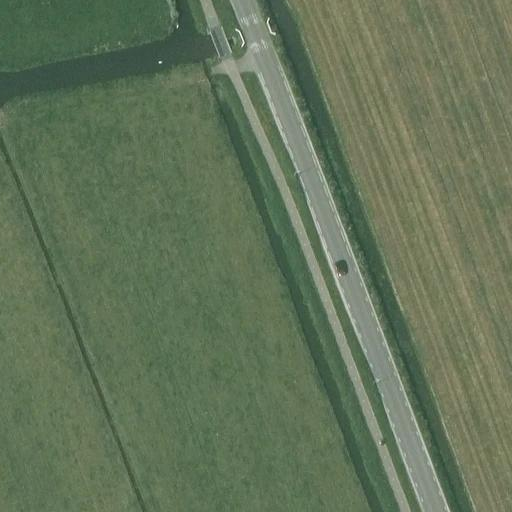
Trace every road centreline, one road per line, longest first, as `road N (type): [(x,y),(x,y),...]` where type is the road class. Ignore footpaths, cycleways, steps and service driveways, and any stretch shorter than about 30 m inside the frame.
road 1 (tertiary): [(435,511),(242,0)]
road 2 (track): [(0,121),(39,96),(120,88),(263,54)]
